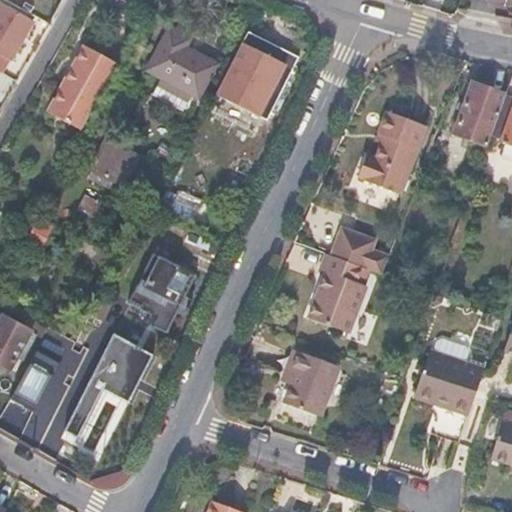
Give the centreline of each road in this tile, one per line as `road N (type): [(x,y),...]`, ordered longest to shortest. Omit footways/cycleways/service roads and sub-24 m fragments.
road 1 (residential): [(176,416),(365,10)]
road 2 (residential): [(176,416),(438,507)]
road 3 (residential): [(511,49),(365,10)]
road 4 (residential): [(0,451),(106,511)]
